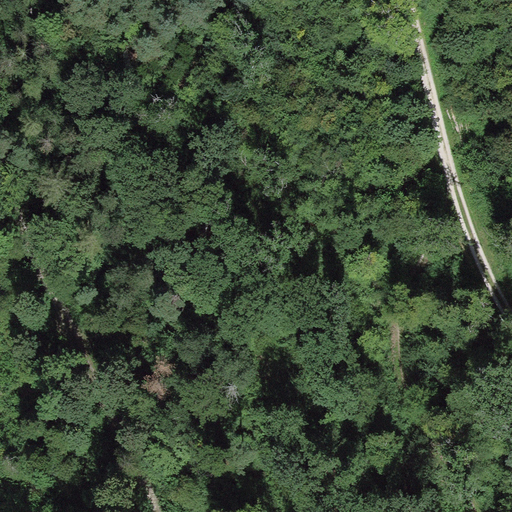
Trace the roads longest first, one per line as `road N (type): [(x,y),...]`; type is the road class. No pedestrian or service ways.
road 1 (track): [(0,152),(160,511)]
road 2 (track): [(451,172),(410,0)]
road 3 (track): [(511,322),(451,172)]
